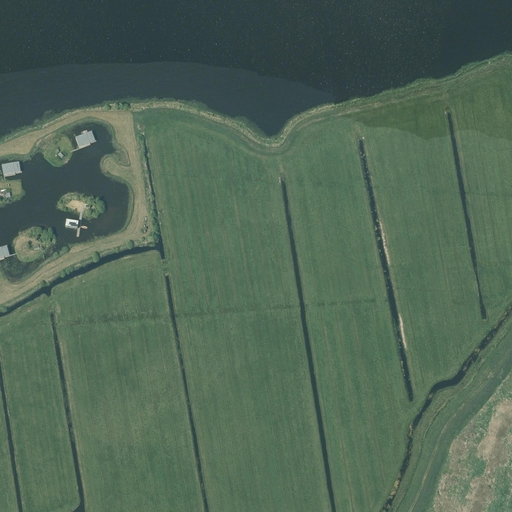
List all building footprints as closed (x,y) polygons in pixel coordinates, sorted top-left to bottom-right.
[(91,133),(75,139),(78,148),(94,142),(91,133)] [(57,150),(55,152),(61,158),(63,156),(57,150)] [(20,162),(2,165),(4,177),(15,175),(15,174),(22,173),(20,162)] [(121,182),(104,185),(105,195),(122,192),(121,182)] [(78,221),(66,219),(65,227),(77,229),(78,221)] [(11,256),(8,246),(0,247),(0,260),(4,259),(4,258),(11,256)]
